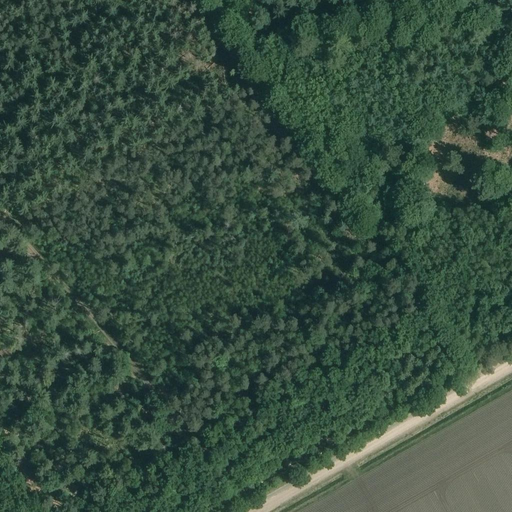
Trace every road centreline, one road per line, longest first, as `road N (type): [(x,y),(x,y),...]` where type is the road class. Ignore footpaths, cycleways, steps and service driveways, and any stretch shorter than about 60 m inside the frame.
road 1 (track): [(257,511),(486,383),(212,0)]
road 2 (track): [(0,210),(253,511)]
